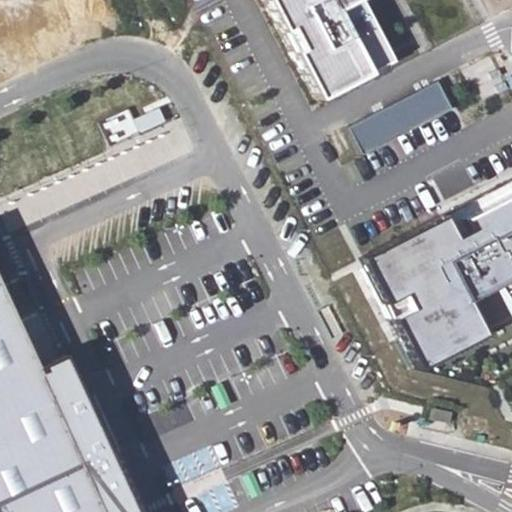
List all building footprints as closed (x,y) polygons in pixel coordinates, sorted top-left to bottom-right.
[(243,0),(298,107),(370,70),(335,0),(243,0)] [(438,81),(346,122),(359,153),(377,146),(381,156),(456,123),(438,81)] [(339,269),(395,376),(489,325),(505,349),(511,345),(511,202),(505,190),(339,269)] [(0,391),(45,372),(0,277),(0,391)] [(0,501),(107,457),(70,361),(45,372),(0,391),(0,501)] [(210,447),(196,453),(206,475),(220,469),(210,447)] [(0,501),(0,511),(130,511),(107,457),(0,501)] [(182,497),(189,511),(221,511),(239,504),(226,476),(182,497)]
